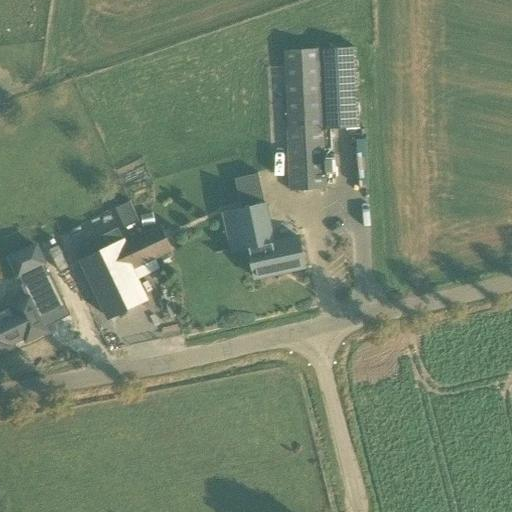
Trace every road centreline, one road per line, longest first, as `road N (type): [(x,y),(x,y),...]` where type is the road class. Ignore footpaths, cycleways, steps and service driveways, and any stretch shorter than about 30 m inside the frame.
road 1 (unclassified): [(0,394),(318,331)]
road 2 (unclassified): [(318,331),(511,292)]
road 3 (unclassified): [(361,511),(318,331)]
